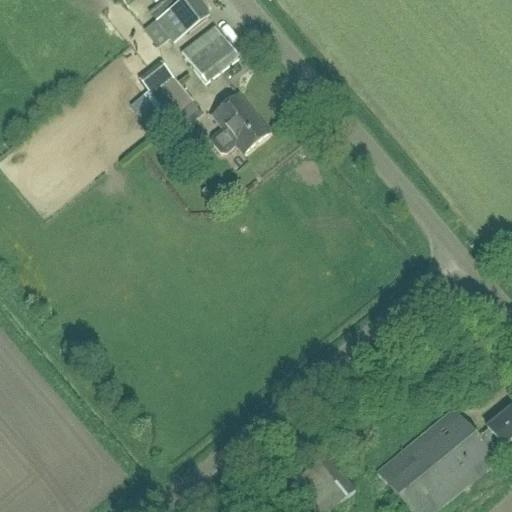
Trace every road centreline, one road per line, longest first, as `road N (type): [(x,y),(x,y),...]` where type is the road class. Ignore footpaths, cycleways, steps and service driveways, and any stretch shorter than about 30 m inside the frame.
road 1 (unclassified): [(157,511),(459,260)]
road 2 (unclassified): [(459,260),(241,0)]
